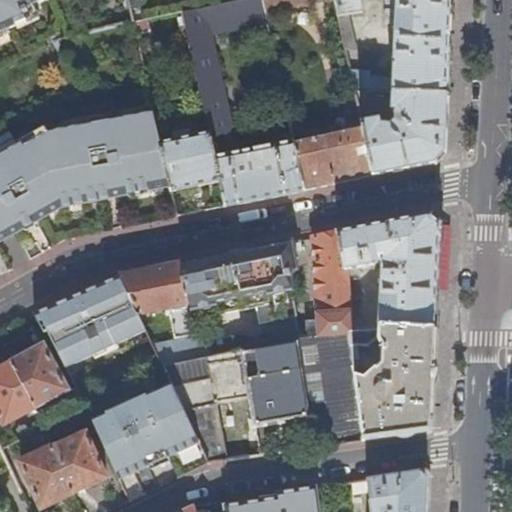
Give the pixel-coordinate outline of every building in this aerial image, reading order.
[(0,0),(0,35),(33,19),(28,8),(45,0),(0,0)] [(263,0),(246,0),(216,6),(219,19),(223,35),(256,28),(253,17),(267,14),(267,12),(263,0)] [(263,0),(267,12),(330,0),(263,0)] [(364,14),(362,0),(336,0),(348,52),(372,53),(372,60),(378,60),(379,51),(377,51),(377,43),(355,41),(350,16),(364,14)] [(453,0),(391,0),(391,4),(388,4),(386,26),(397,27),(394,80),(372,79),(372,73),(352,72),(356,92),(394,93),(449,95),(452,31),(453,0)] [(209,8),(206,8),(208,20),(219,19),(216,6),(209,8)] [(206,8),(184,13),(210,133),(212,140),(234,135),(208,20),(206,8)] [(271,35),(273,45),(281,43),(279,33),(271,35)] [(447,124),(449,95),(394,93),(393,112),(397,112),(397,121),(393,125),(382,125),(381,119),(363,123),(365,130),(375,179),(436,166),(446,153),(447,124)] [(0,244),(66,209),(171,188),(168,175),(160,136),(155,115),(74,131),(39,138),(0,159),(0,244)] [(280,136),(293,133),(289,118),(276,121),(280,136)] [(338,186),(375,179),(365,130),(295,146),(306,192),(338,186)] [(171,188),(172,192),(221,182),(216,157),(212,140),(210,133),(166,142),(165,135),(160,136),(168,175),(171,188)] [(221,182),(227,208),(267,200),(306,192),(295,146),(294,141),(216,157),(221,182)] [(430,215),(316,238),(321,334),(353,332),(351,313),(350,313),(347,272),(382,265),(379,326),(437,330),(438,321),(442,224),(430,215)] [(304,250),(302,240),(292,243),(294,252),(304,250)] [(294,252),(292,243),(268,248),(212,259),(182,266),(191,311),(225,305),(225,306),(252,301),(252,300),(265,297),(270,323),(297,317),(292,288),(291,280),(292,275),(298,270),(294,252)] [(191,311),(182,266),(153,271),(121,278),(139,314),(165,308),(167,316),(170,316),(176,339),(153,344),(164,368),(214,357),(192,314),(191,311)] [(139,314),(121,278),(78,296),(35,314),(45,333),(47,331),(66,368),(146,330),(139,314)] [(379,331),(353,332),(350,333),(353,360),(360,359),(358,347),(382,349),(382,364),(365,379),(356,378),(365,442),(432,433),(435,383),(437,330),(379,326),(379,331)] [(353,360),(350,333),(301,339),(294,340),(295,345),(243,353),(250,397),(255,429),(308,418),(313,450),(365,442),(356,378),(353,360)] [(43,348),(12,364),(35,408),(66,392),(43,348)] [(243,353),(243,351),(214,357),(164,368),(172,386),(183,410),(217,404),(250,397),(243,353)] [(35,408),(12,364),(0,370),(0,418),(3,425),(35,408)] [(169,458),(199,445),(183,410),(172,386),(93,422),(119,481),(151,467),(149,462),(167,453),(169,458)] [(208,465),(226,462),(217,404),(183,410),(199,445),(208,465)] [(51,405),(37,413),(45,429),(60,422),(51,405)] [(54,448),(75,493),(107,479),(86,433),(54,448)] [(42,508),(75,493),(54,448),(22,462),(42,508)] [(427,472),(353,482),(355,495),(370,493),(373,511),(262,511),(260,496),(228,501),(229,511),(428,511),(428,510),(430,474),(427,472)] [(331,511),(330,495),(298,500),(300,511),(331,511)] [(229,511),(228,501),(213,503),(214,511),(206,511),(204,511),(203,511),(197,511),(194,505),(180,511),(229,511)]
